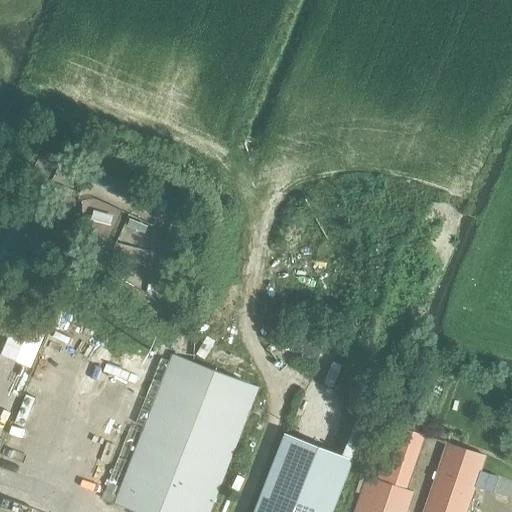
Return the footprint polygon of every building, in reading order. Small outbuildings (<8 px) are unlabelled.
[(94,207),(92,229),(111,230),(113,209),(94,207)] [(130,218),(125,229),(143,236),(147,226),(130,218)] [(319,359),(327,336),(303,328),(295,351),(319,359)] [(21,363),(33,368),(43,342),(30,337),(21,363)] [(114,501),(142,511),(208,511),(257,386),(172,353),(114,501)] [(162,358),(139,415),(145,418),(169,360),(162,358)] [(444,384),(448,372),(440,369),(435,381),(444,384)] [(440,398),(444,386),(435,383),(431,396),(440,398)] [(405,488),(428,421),(400,411),(377,479),(365,474),(352,511),(405,511),(413,490),(405,488)] [(330,511),(352,459),(284,432),(252,511),(330,511)] [(446,441),(435,473),(474,486),(485,455),(446,441)] [(465,511),(474,486),(435,473),(422,511),(465,511)]
